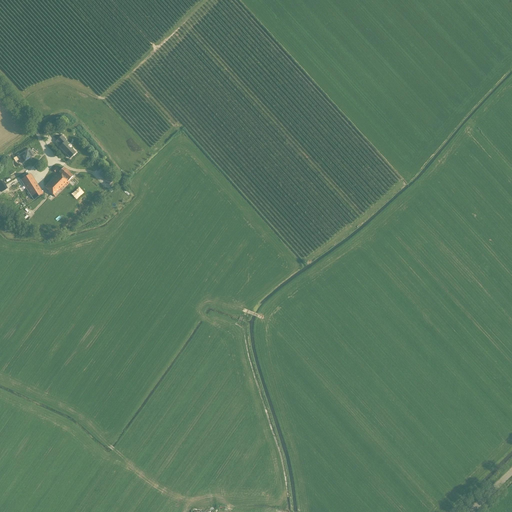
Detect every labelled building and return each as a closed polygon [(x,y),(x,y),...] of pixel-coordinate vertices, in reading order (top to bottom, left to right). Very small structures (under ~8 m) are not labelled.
[(62,136),(57,140),(61,145),(59,147),(70,158),(76,153),(71,148),(71,149),(67,146),(68,145),(65,142),(66,141),(62,136)] [(24,144),(16,150),(25,161),(33,155),(24,144)] [(79,168),(91,157),(89,154),(77,165),(79,168)] [(8,167),(15,176),(28,166),(22,157),(8,167)] [(45,167),(37,173),(40,178),(48,172),(45,167)] [(63,168),(44,185),(53,194),(71,177),(63,168)] [(113,180),(104,171),(100,175),(109,184),(113,180)] [(26,192),(36,185),(30,175),(20,182),(26,192)] [(32,201),(42,194),(36,185),(26,192),(32,201)]
